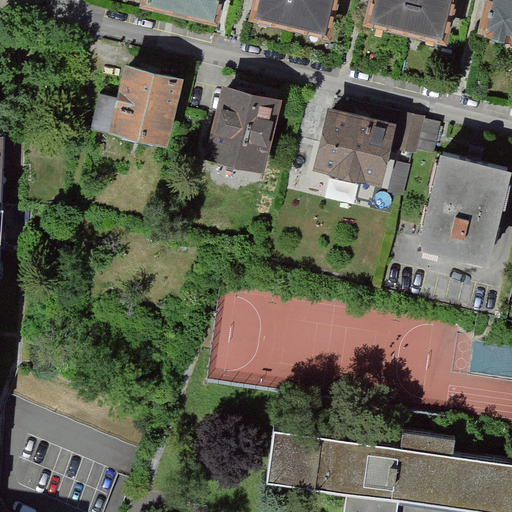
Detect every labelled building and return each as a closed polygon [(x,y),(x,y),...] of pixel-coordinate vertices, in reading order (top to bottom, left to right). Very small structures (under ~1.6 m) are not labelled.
[(148,0),(218,17),(221,0),(148,0)] [(337,0),(261,0),(258,16),(330,33),(337,0)] [(453,0),(376,0),(372,17),(446,34),(453,0)] [(511,0),(494,0),(489,24),(511,29),(511,0)] [(186,67),(133,54),(123,95),(117,121),(119,122),(171,133),(186,67)] [(282,83),(232,71),(216,140),(266,152),(282,83)] [(117,130),(119,122),(117,121),(123,95),(102,90),(94,125),(117,130)] [(394,121),(333,107),(319,164),(380,178),(394,121)] [(427,115),(406,111),(398,148),(418,152),(427,115)] [(421,148),(437,152),(441,135),(425,131),(421,148)] [(511,178),(511,163),(443,147),(424,226),(420,242),(492,259),(511,178)] [(405,443),(277,426),(270,475),(352,486),(402,492),(511,508),(511,459),(458,452),(460,437),(407,430),(405,443)] [(399,511),(402,492),(352,486),(348,511),(399,511)]
